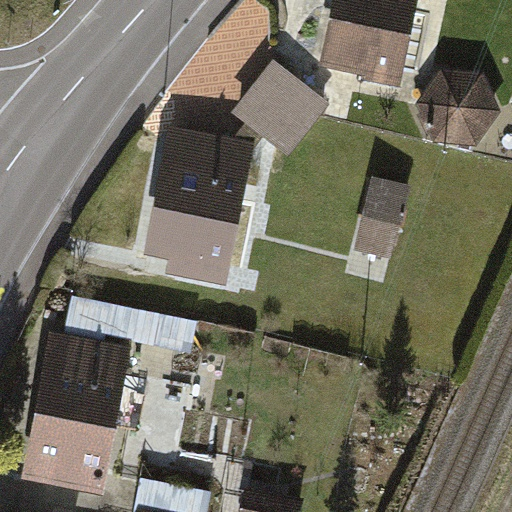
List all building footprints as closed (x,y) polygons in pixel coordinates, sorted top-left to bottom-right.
[(421,0),(335,0),(320,71),(402,89),(421,0)] [(275,62),(255,86),(308,130),(328,106),(275,62)] [(483,77),(444,76),(417,108),(427,142),(474,146),(499,113),(483,77)] [(255,86),(231,117),(290,155),(308,130),(255,86)] [(252,140),(178,125),(153,244),(173,249),(170,267),(223,278),(252,140)] [(407,188),(376,180),(356,251),(388,259),(407,188)] [(130,318),(66,302),(61,319),(126,334),(130,318)] [(180,326),(158,320),(152,347),(173,353),(180,326)] [(132,350),(53,335),(30,460),(49,464),(45,484),(104,495),(132,350)] [(313,511),(317,496),(258,481),(251,509),(264,511),(313,511)]
